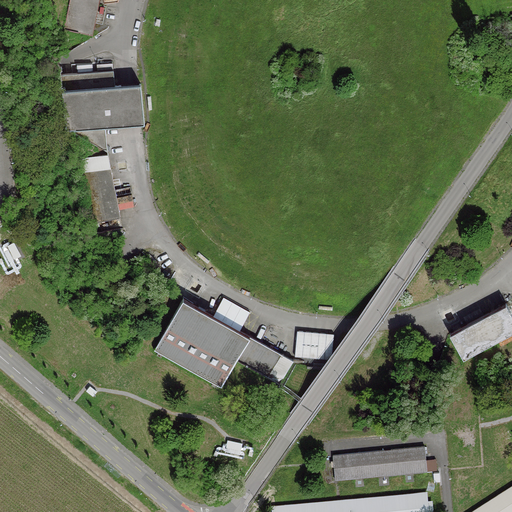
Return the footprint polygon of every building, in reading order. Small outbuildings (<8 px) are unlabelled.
[(69,0),(68,10),(64,30),(92,35),(99,0),(69,0)] [(67,130),(107,150),(104,127),(145,123),(141,84),(116,86),(115,71),(62,76),(67,130)] [(80,159),(92,221),(120,216),(108,154),(80,159)] [(241,330),(253,310),(227,295),(215,314),(241,330)] [(155,349),(224,388),(240,356),(274,376),(286,355),(183,299),(155,349)] [(511,310),(508,304),(452,334),(466,359),(499,341),(511,334),(511,310)] [(332,359),(334,334),(297,331),(295,356),(332,359)] [(227,440),(226,450),(240,451),(241,440),(227,440)] [(427,446),(333,456),(336,481),(429,472),(427,446)] [(511,511),(511,487),(474,511),(511,511)] [(431,511),(429,492),(274,507),(274,511),(431,511)]
